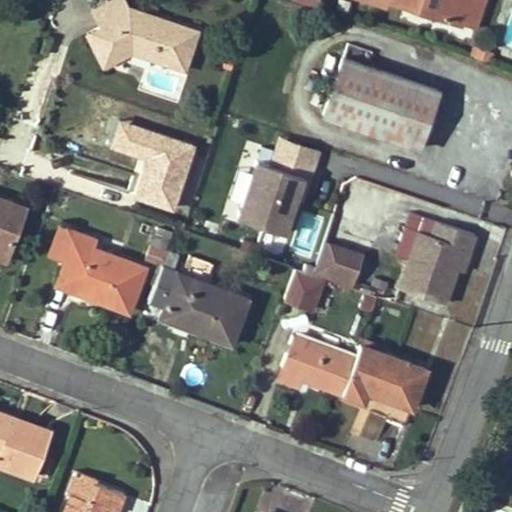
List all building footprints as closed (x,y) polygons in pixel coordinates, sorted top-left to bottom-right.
[(86,34),(91,43),(98,39),(135,21),(138,13),(131,11),(124,0),(107,0),(92,8),(101,26),(86,34)] [(390,0),(462,23),(469,0),(390,0)] [(133,55),(185,71),(199,33),(138,13),(135,21),(98,39),(103,48),(108,46),(113,55),(125,59),(133,55)] [(343,57),(323,115),(418,147),(439,89),(343,57)] [(277,231),(287,197),(295,174),(302,177),(307,163),(268,150),(264,163),(251,158),(232,215),(277,231)] [(287,197),(295,200),(302,177),(295,174),(287,197)] [(24,206),(0,196),(0,248),(8,251),(24,206)] [(457,269),(464,246),(471,248),(475,234),(436,221),(432,233),(421,230),(401,288),(445,302),(457,269)] [(73,289),(127,310),(143,267),(90,246),(94,238),(75,231),(64,261),(81,268),(73,289)] [(156,263),(163,248),(151,242),(144,258),(156,263)] [(471,248),(464,246),(457,269),(463,271),(471,248)] [(165,248),(160,262),(172,266),(177,253),(165,248)] [(56,282),(73,289),(81,268),(64,261),(56,282)] [(159,264),(147,298),(165,304),(162,312),(187,321),(186,324),(231,341),(247,297),(159,264)] [(293,268),(283,296),(311,307),(321,279),(293,268)] [(355,357),(293,334),(279,368),(309,379),(341,391),(355,357)] [(385,416),(404,424),(411,404),(425,366),(360,341),(355,357),(341,391),(362,399),(366,388),(392,397),(385,416)] [(309,379),(279,368),(277,375),(306,387),(309,379)] [(0,463),(33,476),(50,431),(33,425),(32,428),(13,421),(14,418),(0,412),(0,463)] [(67,491),(71,493),(87,498),(93,481),(95,477),(75,470),(67,491)] [(111,511),(113,509),(118,511),(125,492),(93,481),(87,498),(71,493),(63,511),(111,511)]
